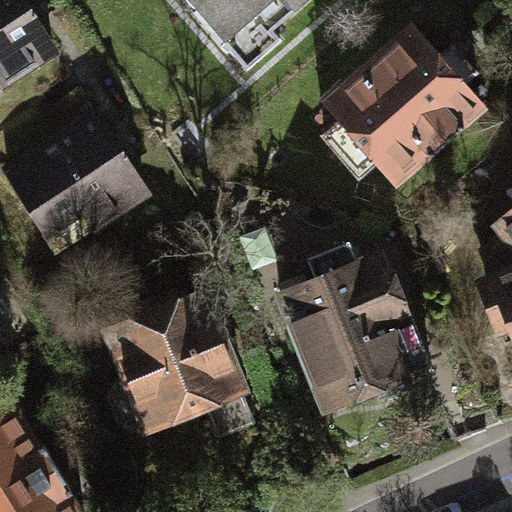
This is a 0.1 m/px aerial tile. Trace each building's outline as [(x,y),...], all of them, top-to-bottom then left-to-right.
[(23,0),(0,0),(0,82),(7,93),(61,57),(23,0)] [(186,0),(196,10),(234,52),(254,74),(286,46),(277,36),(299,17),(317,0),(186,0)] [(421,30),(328,111),(347,132),(328,148),(364,190),(383,174),(403,196),(496,116),(474,91),(486,79),(462,53),(450,64),(421,30)] [(99,114),(61,57),(7,93),(0,82),(0,158),(9,171),(99,114)] [(99,114),(9,171),(48,233),(82,212),(89,224),(146,188),(99,114)] [(511,227),(504,235),(510,242),(490,259),(503,289),(499,303),(501,314),(506,325),(511,329),(511,330),(511,227)] [(323,278),(280,294),(331,426),(413,395),(407,378),(434,367),(390,252),(360,263),(354,249),(318,263),(323,278)] [(210,299),(109,339),(127,386),(114,391),(109,404),(118,429),(131,432),(144,427),(151,445),(209,422),(217,442),(259,425),(251,405),(210,299)] [(13,400),(0,408),(0,511),(81,511),(75,501),(80,497),(48,446),(44,449),(13,400)]
